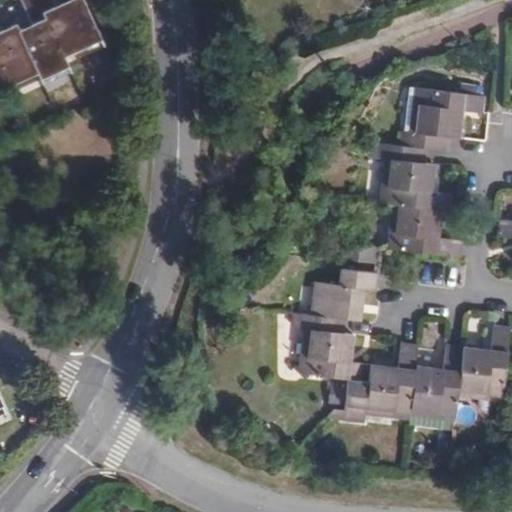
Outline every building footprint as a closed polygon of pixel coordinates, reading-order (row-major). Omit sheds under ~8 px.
[(20,30),(39,73),(41,79),(69,67),(64,57),(39,0),(23,0),(34,24),(20,30)] [(39,0),(64,57),(102,40),(84,0),(67,0),(65,1),(56,5),(53,0),(39,0)] [(0,60),(11,85),(39,73),(20,30),(17,24),(3,30),(0,24),(0,60)] [(0,90),(11,85),(0,60),(0,90)] [(402,144),(426,147),(446,149),(448,135),(460,137),(462,108),(483,110),(484,94),(413,86),(408,130),(403,130),(402,144)] [(394,206),(443,212),(449,212),(451,194),(432,192),(435,164),(425,162),(426,147),(402,144),(379,142),(378,156),(385,157),(380,204),(394,206)] [(443,212),(394,206),(388,249),(461,258),(463,239),(440,236),(443,212)] [(511,221),(501,220),(499,237),(511,238),(511,221)] [(345,251),(344,260),(380,264),(381,255),(345,251)] [(316,283),(313,314),(347,318),(361,320),(363,310),(365,288),(377,290),(380,264),(344,260),(341,286),(316,283)] [(370,381),(372,365),(352,362),(356,333),(345,332),(347,318),(313,314),(300,313),(298,327),(307,328),(302,373),(355,379),(370,381)] [(490,349),(464,346),(459,395),(504,401),(511,327),(493,325),(490,349)] [(410,414),(415,366),(418,345),(400,343),(398,367),(372,365),(370,381),(355,379),(351,412),(410,418),(410,414)] [(459,395),(464,346),(444,343),(441,368),(415,366),(410,414),(456,419),(459,395)] [(340,408),(330,420),(343,420),(343,409),(340,408)]
